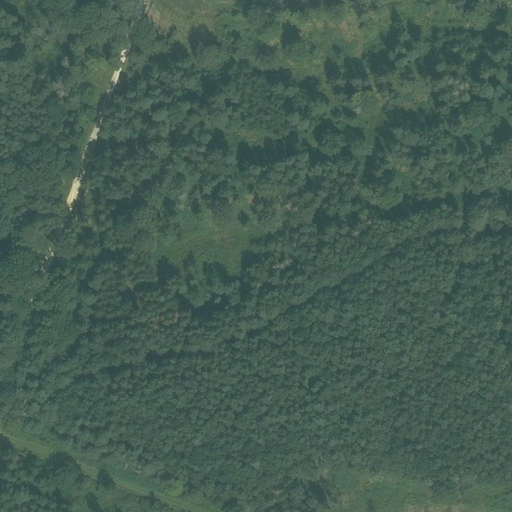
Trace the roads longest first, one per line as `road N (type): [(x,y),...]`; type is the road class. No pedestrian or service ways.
road 1 (track): [(144,0),(0,395)]
road 2 (track): [(0,427),(222,511)]
